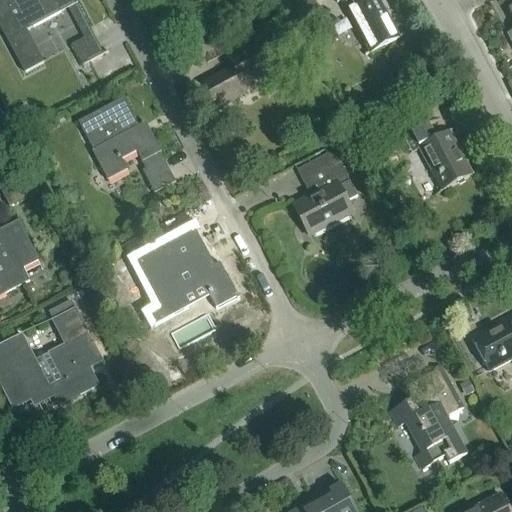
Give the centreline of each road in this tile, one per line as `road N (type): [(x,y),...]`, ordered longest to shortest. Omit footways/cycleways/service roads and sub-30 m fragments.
road 1 (residential): [(299,345),(116,0)]
road 2 (residential): [(7,497),(299,345)]
road 3 (residential): [(214,511),(329,449),(339,430),(299,345)]
road 4 (residential): [(299,345),(511,240)]
road 5 (residential): [(446,14),(511,138)]
